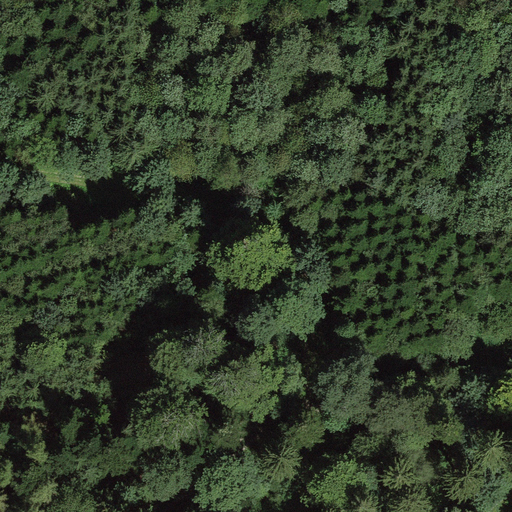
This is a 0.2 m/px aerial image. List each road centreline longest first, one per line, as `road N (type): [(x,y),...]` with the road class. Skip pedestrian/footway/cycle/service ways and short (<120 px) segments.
road 1 (track): [(0,156),(200,174),(247,197),(282,231),(319,365),(288,511)]
road 2 (track): [(162,511),(240,449),(270,404),(319,365)]
